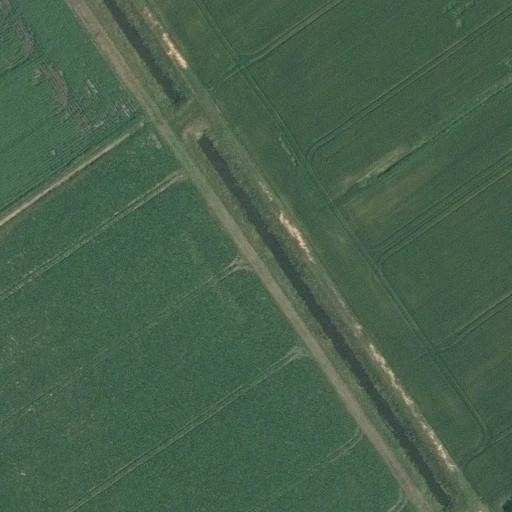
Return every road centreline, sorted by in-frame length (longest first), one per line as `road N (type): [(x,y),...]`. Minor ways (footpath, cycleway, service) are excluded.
road 1 (track): [(75,0),(426,511)]
road 2 (track): [(134,0),(477,507),(471,511)]
